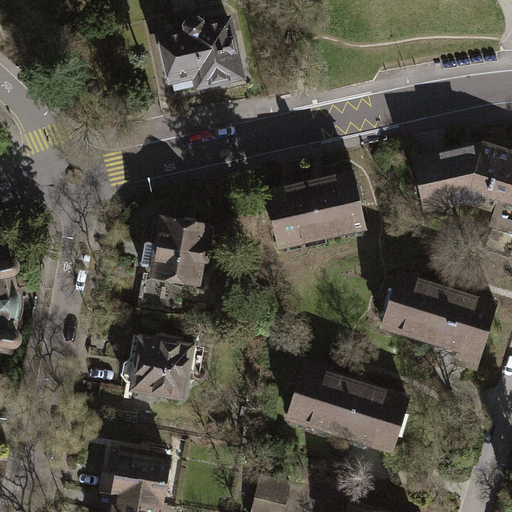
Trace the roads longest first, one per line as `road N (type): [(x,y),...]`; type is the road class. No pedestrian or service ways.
road 1 (residential): [(511,89),(380,109),(76,177)]
road 2 (residential): [(26,511),(69,266),(76,177)]
road 3 (residential): [(511,390),(474,511)]
